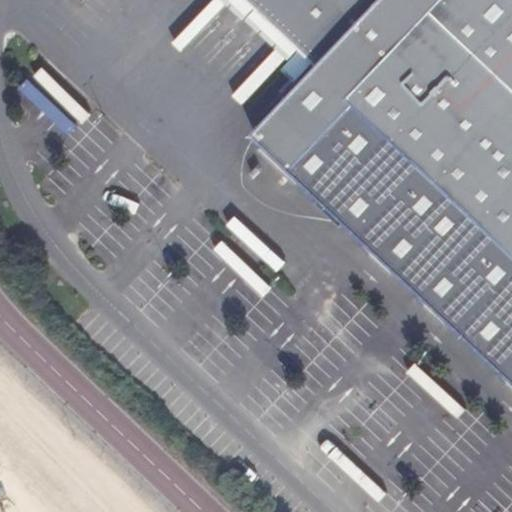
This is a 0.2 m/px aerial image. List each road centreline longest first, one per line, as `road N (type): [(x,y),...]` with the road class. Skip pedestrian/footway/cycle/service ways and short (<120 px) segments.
road 1 (unknown): [(281,463),(401,322)]
road 2 (unknown): [(217,403),(342,269)]
road 3 (unknown): [(98,291),(227,161)]
road 4 (unknown): [(289,222),(248,253),(159,348)]
road 5 (unknown): [(41,227),(163,98)]
road 6 (unknown): [(346,511),(463,378)]
road 7 (unknown): [(13,173),(98,56)]
